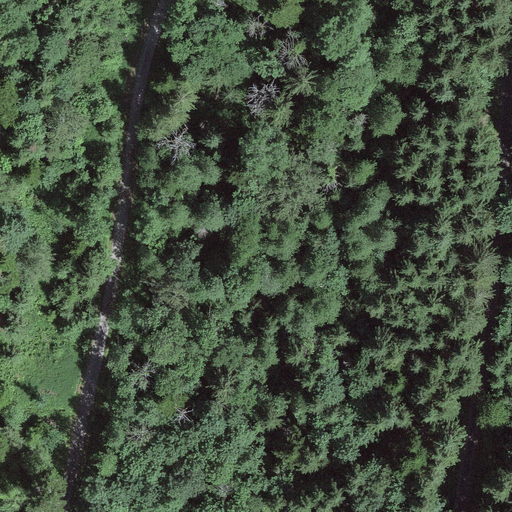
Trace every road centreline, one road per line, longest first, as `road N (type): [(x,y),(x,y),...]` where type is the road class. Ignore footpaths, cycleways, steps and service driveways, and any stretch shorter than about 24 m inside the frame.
road 1 (track): [(59,511),(94,377),(148,48),(174,0)]
road 2 (track): [(459,511),(496,283),(511,86)]
